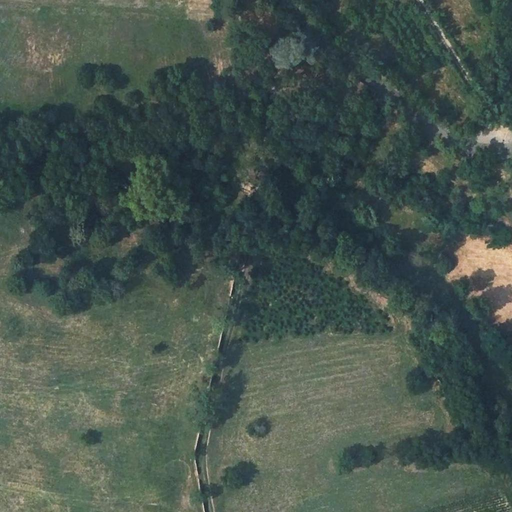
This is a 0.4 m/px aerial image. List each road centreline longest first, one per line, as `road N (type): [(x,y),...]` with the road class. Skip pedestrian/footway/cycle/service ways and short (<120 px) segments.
road 1 (track): [(215,511),(206,448),(274,130),(291,117),(392,96)]
road 2 (unclassified): [(285,0),(346,62),(436,132),(469,149),(511,149)]
road 3 (track): [(511,137),(422,0)]
